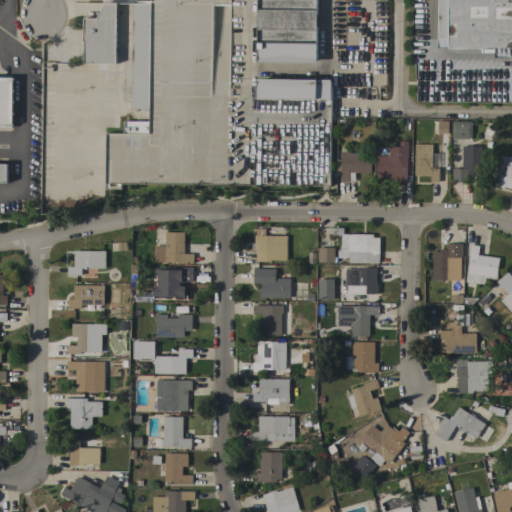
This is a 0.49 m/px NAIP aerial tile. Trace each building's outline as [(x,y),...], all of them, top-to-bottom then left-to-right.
[(150,0),(258,0),(258,5),(212,5),(211,98),(257,99),(331,99),(329,186),(121,183),(121,189),(105,189),(105,133),(123,133),(123,121),(149,121),(149,109),(150,3),(150,0)] [(316,0),(316,63),(257,62),(258,5),(258,0),(316,0)] [(511,0),(511,57),(494,57),(494,48),(438,48),(438,0),(511,0)] [(115,64),(83,64),(83,42),(82,42),(83,18),(96,18),(104,3),(116,3),(115,64)] [(149,109),(131,108),(132,3),(150,3),(149,109)] [(0,182),(0,77),(12,77),(11,126),(0,126),(0,163),(6,164),(6,183),(0,182)] [(257,78),(331,79),(331,99),(257,99),(257,78)] [(451,138),(451,121),(471,121),(471,139),(451,138)] [(406,182),(391,182),(391,178),(376,177),(376,156),(389,156),(389,146),(399,146),(399,141),(407,141),(407,159),(406,182)] [(414,144),(432,144),(432,151),(438,151),(438,168),(439,168),(438,182),(430,182),(430,176),(414,176),(414,144)] [(481,176),(467,176),(467,182),(452,182),(451,169),(461,169),(461,167),(450,168),(450,162),(455,162),(455,149),(461,149),(461,146),(481,145),(481,176)] [(371,153),(370,173),(354,172),(354,181),(349,181),(349,182),(340,181),(340,171),(336,171),(336,159),(341,159),(341,151),(348,151),(348,153),(371,153)] [(511,190),(493,186),(500,155),(508,157),(509,156),(511,156),(511,190)] [(372,234),(372,237),(379,237),(379,263),(348,262),(348,258),(337,258),(337,250),(341,250),(341,235),(333,235),(333,227),(343,227),(343,234),(372,234)] [(286,260),(270,260),(270,261),(255,261),(255,245),(254,245),(254,235),(255,235),(255,228),(265,229),(265,235),(286,236),(286,260)] [(153,262),(154,246),(165,246),(165,232),(184,232),(183,253),(193,253),(193,262),(153,262)] [(432,251),(439,251),(439,249),(445,249),(445,243),(462,244),(462,257),(460,257),(460,260),(457,260),(457,269),(451,269),(451,280),(432,280),(432,251)] [(470,245),(479,246),(477,255),(499,258),(496,279),(485,278),(484,284),(465,282),(470,245)] [(334,257),(336,257),(336,262),(333,262),(318,262),(318,247),(334,248),(334,257)] [(81,268),(81,275),(66,275),(67,266),(73,266),(73,251),(105,251),(105,268),(81,268)] [(275,269),(275,278),(290,278),(289,298),(259,297),(259,283),(253,283),(253,268),(275,269)] [(376,285),(377,285),(377,293),(366,293),(366,294),(346,294),(346,285),(345,285),(345,269),(361,269),(361,268),(376,268),(376,285)] [(160,299),(160,302),(156,302),(156,299),(155,299),(155,289),(155,271),(178,271),(178,269),(192,269),(192,278),(183,278),(182,286),(188,286),(187,299),(160,299)] [(496,282),(506,272),(511,278),(511,312),(511,313),(500,300),(503,298),(501,295),(505,291),(501,287),(496,282)] [(104,285),(103,305),(102,305),(102,310),(87,310),(87,305),(81,304),(81,308),(67,308),(67,299),(73,299),(73,285),(104,285)] [(282,305),(282,306),(280,314),(280,336),(261,335),(261,314),(252,314),(252,305),(282,305)] [(350,322),(345,322),(345,316),(350,316),(350,314),(348,314),(348,306),(378,306),(378,315),(369,315),(369,336),(350,336),(350,322)] [(155,337),(155,314),(166,314),(166,318),(178,318),(178,314),(191,314),(191,331),(183,331),(183,337),(155,337)] [(94,324),(94,332),(93,352),(80,352),(80,354),(66,354),(66,345),(76,345),(76,337),(71,337),(71,323),(94,324)] [(475,333),(475,353),(445,353),(445,345),(439,345),(438,339),(439,339),(439,330),(450,330),(450,325),(460,325),(460,333),(475,333)] [(153,373),(153,359),(132,358),(132,341),(154,341),(153,356),(177,356),(177,349),(192,349),(191,358),(185,358),(185,374),(153,373)] [(284,369),(266,369),(266,371),(251,371),(251,363),(253,363),(253,354),(256,354),(257,341),(285,341),(284,369)] [(373,362),(378,362),(377,372),(352,372),(352,369),(345,368),(345,356),(352,356),(352,341),(374,342),(373,362)] [(488,391),(472,391),(472,393),(457,393),(457,377),(455,377),(455,367),(456,367),(456,360),(466,360),(466,362),(491,361),(491,376),(488,376),(488,391)] [(104,361),(103,392),(75,391),(75,370),(66,370),(66,361),(104,361)] [(288,379),(288,404),(265,404),(265,401),(252,401),(252,393),(258,393),(258,378),(288,379)] [(356,407),(350,409),(346,397),(352,395),(350,389),(363,385),(362,383),(376,379),(379,388),(369,391),(371,399),(376,397),(380,410),(358,416),(356,407)] [(156,380),(191,380),(191,390),(182,390),(182,394),(187,394),(187,411),(155,410),(156,380)] [(87,398),(87,401),(101,401),(101,416),(91,416),(91,429),(69,428),(69,408),(65,408),(65,398),(87,398)] [(445,442),(444,441),(443,443),(440,441),(441,439),(433,434),(444,417),(448,419),(450,416),(452,417),(458,407),(470,414),(471,413),(474,416),(474,417),(484,424),(475,439),(455,426),(450,434),(445,442)] [(182,438),(191,438),(191,447),(176,447),(176,448),(173,448),(173,447),(161,447),(161,439),(162,439),(163,416),(182,417),(182,438)] [(251,440),(251,432),(257,432),(257,416),(294,416),(294,441),(251,440)] [(378,466),(364,454),(368,448),(374,453),(375,452),(370,447),(369,448),(358,439),(371,424),(379,432),(386,424),(391,428),(392,426),(398,431),(402,427),(409,432),(401,441),(404,444),(388,463),(383,460),(378,466)] [(99,448),(99,464),(83,464),(83,465),(68,465),(68,449),(67,449),(67,439),(79,439),(79,447),(99,448)] [(421,445),(422,457),(410,459),(408,447),(421,445)] [(280,467),(287,467),(287,479),(275,479),(275,482),(255,482),(255,472),(259,472),(259,452),(281,452),(280,467)] [(164,453),(187,453),(187,466),(182,466),(181,475),(191,475),(191,484),(177,484),(177,481),(164,481),(164,453)] [(361,454),(375,465),(365,478),(351,467),(361,454)] [(99,488),(106,475),(119,483),(116,487),(121,489),(119,492),(120,493),(120,494),(123,496),(119,502),(116,500),(115,502),(110,499),(109,501),(122,508),(120,511),(122,511),(106,511),(105,511),(104,511),(94,511),(80,504),(79,506),(59,494),(64,487),(69,490),(77,476),(99,488)] [(261,494),(276,490),(276,492),(291,487),(296,502),(287,505),(288,508),(283,510),(282,507),(277,509),(277,511),(265,511),(265,510),(266,510),(261,494)] [(457,511),(453,492),(472,487),(474,497),(478,496),(481,511),(457,511)] [(511,488),(511,506),(508,507),(509,511),(496,511),(492,492),(511,488)] [(151,511),(151,497),(164,497),(164,491),(194,491),(194,500),(185,500),(184,511),(151,511)] [(419,511),(416,500),(433,496),(437,511),(446,508),(446,511),(419,511)]
